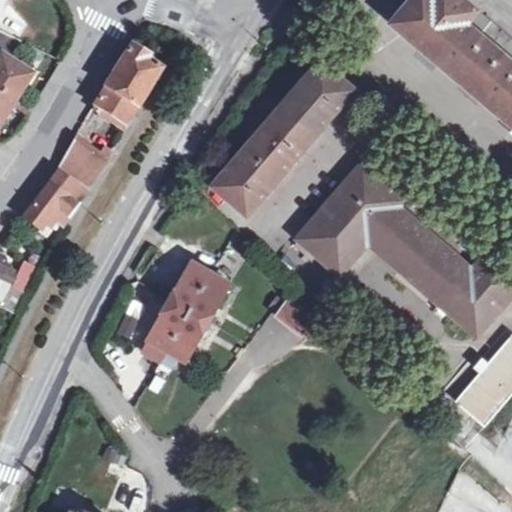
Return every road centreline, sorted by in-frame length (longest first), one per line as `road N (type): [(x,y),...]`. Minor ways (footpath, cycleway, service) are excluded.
road 1 (primary): [(64,342),(246,26)]
road 2 (tertiary): [(0,199),(90,70),(116,0)]
road 3 (residential): [(64,342),(161,466),(163,511)]
road 4 (primary): [(0,493),(64,342)]
